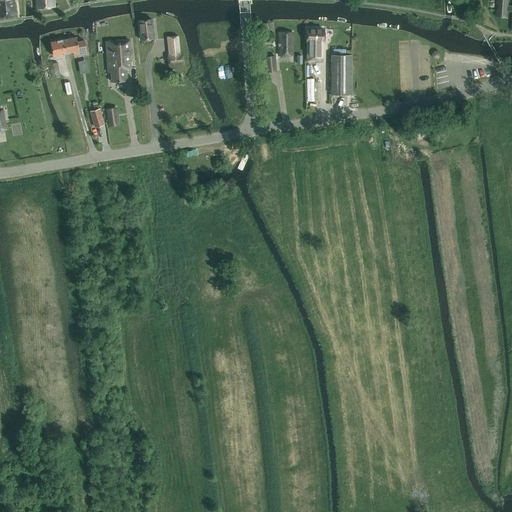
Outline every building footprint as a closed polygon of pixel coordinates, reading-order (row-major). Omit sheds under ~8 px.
[(13,0),(0,0),(0,16),(16,14),(13,0)] [(36,0),(37,8),(55,7),(54,0),(36,0)] [(511,5),(507,5),(507,0),(497,0),(497,3),(500,3),(499,10),(497,10),(496,16),(506,17),(507,11),(511,11),(511,5)] [(138,20),(140,39),(153,38),(151,19),(138,20)] [(324,29),(306,29),(306,42),(308,42),(307,60),(321,61),(321,42),(324,42),(324,29)] [(219,42),(229,42),(229,33),(220,32),(219,42)] [(293,55),(293,32),(279,32),(279,55),(293,55)] [(47,42),(57,41),(55,33),(46,35),(47,42)] [(76,37),(73,37),(72,36),(68,36),(68,39),(64,39),(67,53),(73,52),(74,56),(87,54),(84,41),(77,42),(76,37)] [(178,36),(167,37),(169,55),(168,55),(169,66),(183,64),(182,54),(180,54),(178,36)] [(50,42),(53,56),(67,53),(64,39),(50,42)] [(131,69),(129,39),(106,40),(107,63),(110,63),(111,82),(127,81),(126,69),(131,69)] [(352,54),(331,54),(331,94),(352,94),(352,54)] [(276,71),(275,56),(264,57),(265,72),(276,71)] [(60,76),(57,63),(49,64),(52,78),(60,76)] [(117,107),(105,109),(108,126),(120,124),(117,107)] [(99,109),(91,112),(95,126),(103,124),(102,119),(99,109)] [(385,141),(378,142),(378,153),(386,153),(385,141)]
